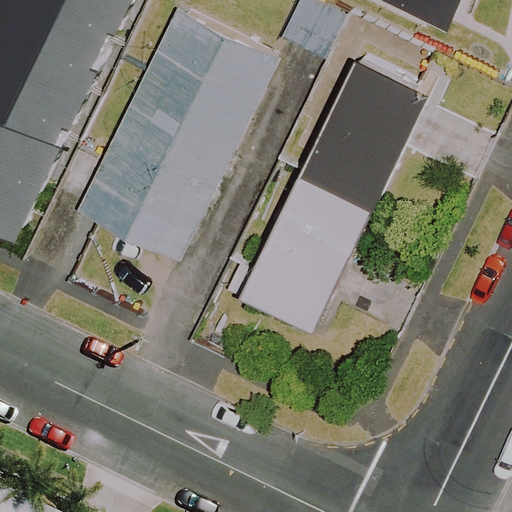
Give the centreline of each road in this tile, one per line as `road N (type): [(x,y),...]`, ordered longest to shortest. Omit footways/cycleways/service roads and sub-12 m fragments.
road 1 (residential): [(318,511),(0,364)]
road 2 (residential): [(432,511),(511,348)]
